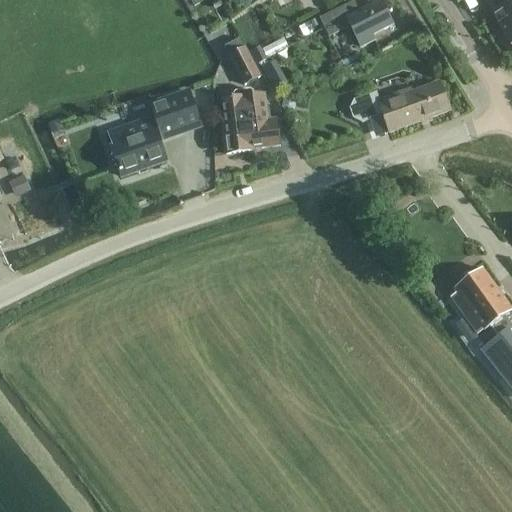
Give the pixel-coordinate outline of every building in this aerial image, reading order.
[(511,0),(485,0),(511,49),(511,0)] [(351,27),(361,48),(374,41),(372,36),(392,26),(381,3),(353,16),(348,5),(319,20),(329,39),(351,27)] [(314,23),(305,27),(308,34),(318,30),(314,23)] [(229,57),(228,58),(235,70),(244,87),(259,79),(250,62),(244,50),(229,57)] [(337,62),(326,67),(330,76),(341,71),(337,62)] [(362,125),(383,117),(390,134),(449,113),(439,84),(407,96),(406,93),(379,102),(376,94),(354,102),(350,110),(354,121),(362,125)] [(233,100),(224,102),(226,117),(229,139),(224,140),(226,156),(253,152),(253,151),(280,147),(276,122),(267,123),(266,109),(264,96),(254,97),(253,94),(250,92),(236,94),(233,97),(233,100)] [(151,107),(163,141),(201,128),(189,93),(151,107)] [(283,102),(281,109),(287,114),(294,112),(296,104),(290,99),(283,102)] [(111,148),(115,160),(122,179),(166,163),(156,133),(111,148)] [(16,159),(5,163),(10,173),(20,169),(16,159)] [(24,177),(9,184),(16,200),(31,193),(24,177)] [(469,281),(455,291),(457,294),(464,304),(466,307),(475,319),(484,332),(490,327),(499,340),(511,331),(511,326),(505,317),(511,311),(494,287),(483,271),(469,281)] [(484,333),(473,342),(511,391),(511,338),(509,335),(494,347),(484,333)]
